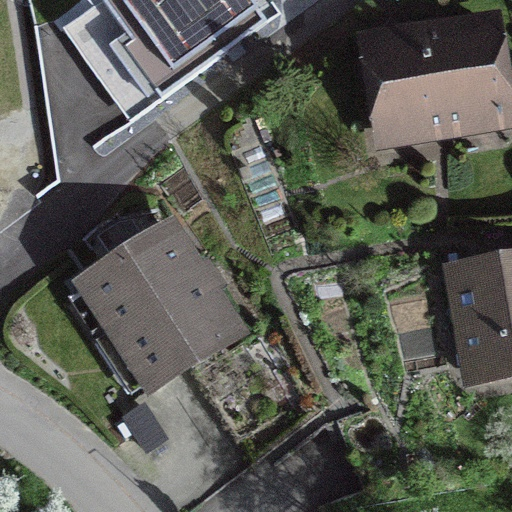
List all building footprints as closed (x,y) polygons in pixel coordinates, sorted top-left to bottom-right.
[(258,12),(249,0),(103,0),(75,21),(142,114),(227,53),(217,38),(258,12)] [(374,47),(389,136),(502,117),(487,28),(446,35),(432,25),(422,39),(374,47)] [(85,286),(153,389),(236,334),(210,294),(223,286),(208,263),(195,271),(169,231),(85,286)] [(511,267),(456,276),(473,375),(511,368),(511,267)] [(412,391),(336,420),(350,458),(361,452),(426,427),(412,391)] [(350,458),(363,492),(440,463),(426,427),(361,452),(350,458)]
